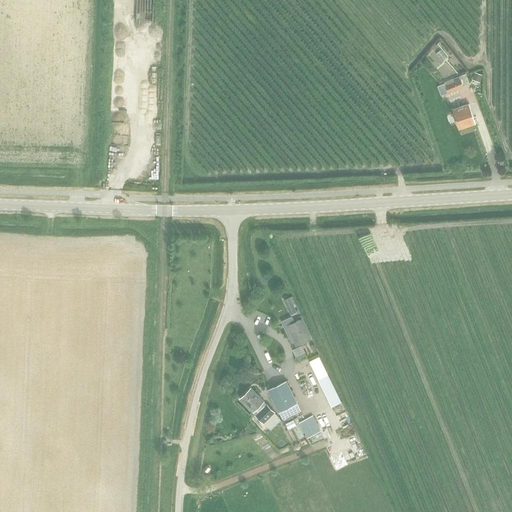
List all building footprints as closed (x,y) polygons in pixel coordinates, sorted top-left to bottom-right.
[(474,73),(472,79),(480,82),(482,75),(474,73)] [(455,82),(445,86),(448,93),(463,86),(459,76),(454,78),(455,82)] [(476,123),(469,103),(452,109),(459,129),(476,123)] [(369,240),(366,231),(360,233),(363,242),(369,240)] [(293,305),(289,297),(283,300),(287,307),(293,305)] [(301,319),(287,326),(296,346),(310,339),(301,319)] [(339,397),(317,349),(307,354),(329,402),(339,397)] [(286,381),(268,390),(282,419),(300,410),(286,381)] [(251,388),(239,399),(263,423),(274,412),(263,401),(264,401),(251,388)] [(310,417),(300,423),(307,437),(318,432),(310,417)]
